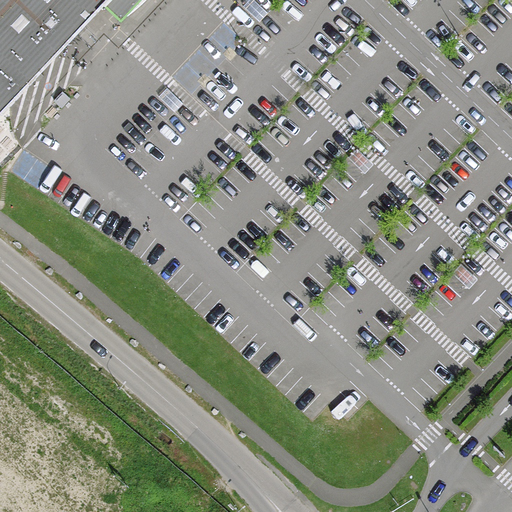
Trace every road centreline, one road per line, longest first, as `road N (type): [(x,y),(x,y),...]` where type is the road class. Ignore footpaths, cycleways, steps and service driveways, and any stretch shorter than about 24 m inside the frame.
road 1 (tertiary): [(0,259),(267,496)]
road 2 (track): [(244,473),(205,496),(170,488),(0,346)]
